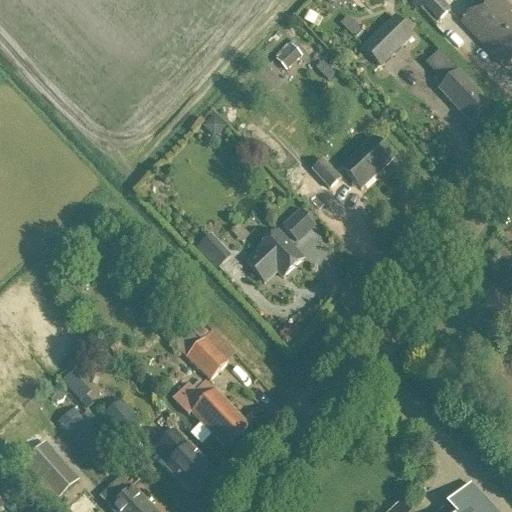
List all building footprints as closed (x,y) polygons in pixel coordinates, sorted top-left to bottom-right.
[(439,25),(450,15),(435,0),(420,0),(417,3),(439,25)] [(508,70),(511,67),(511,15),(497,0),(489,0),(461,27),(500,69),(504,66),(508,70)] [(381,72),(413,41),(395,22),(363,53),(381,72)] [(287,77),(302,62),(292,51),(276,65),(287,77)] [(440,58),(428,69),(446,88),(439,95),(470,128),(473,125),(476,125),(479,122),(479,119),(489,110),(458,77),(440,58)] [(218,139),(229,129),(219,118),(208,128),(218,139)] [(278,122),(254,146),(290,184),(317,162),(278,122)] [(393,165),(373,144),(341,174),(361,195),(393,165)] [(329,194),(341,183),(322,164),(311,174),(329,194)] [(300,215),(282,231),(298,249),(316,233),(300,215)] [(246,269),(264,289),(277,276),(284,283),(303,265),(277,237),(258,255),(259,257),(246,269)] [(218,272),(230,261),(211,240),(196,254),(216,274),(218,272)] [(211,386),(235,363),(213,340),(189,364),(211,386)] [(74,374),(64,383),(91,411),(101,402),(74,374)] [(159,386),(150,377),(141,385),(150,394),(159,386)] [(214,397),(207,390),(197,399),(189,390),(173,405),(188,421),(191,419),(202,430),(225,454),(249,432),(215,396),(214,397)] [(60,403),(78,422),(66,433),(90,458),(110,439),(89,417),(88,418),(67,396),(60,403)] [(119,407),(109,396),(91,412),(124,447),(144,429),(122,405),(119,407)] [(170,440),(156,453),(170,468),(165,473),(190,500),(192,498),(197,497),(200,494),(201,490),(214,478),(189,451),(184,456),(170,440)] [(60,501),(79,484),(46,448),(27,465),(60,501)] [(449,511),(491,511),(470,489),(447,510),(448,510),(449,511)] [(150,511),(133,493),(112,511),(150,511)]
